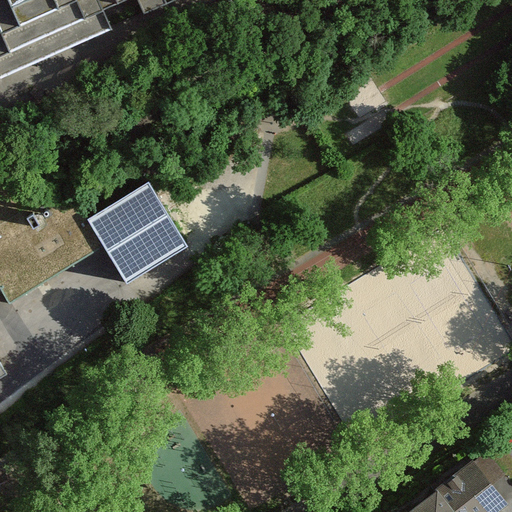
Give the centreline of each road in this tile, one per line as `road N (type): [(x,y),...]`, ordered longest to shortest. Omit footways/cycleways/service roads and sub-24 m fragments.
road 1 (track): [(511,178),(79,409),(89,511)]
road 2 (residential): [(273,511),(511,377)]
